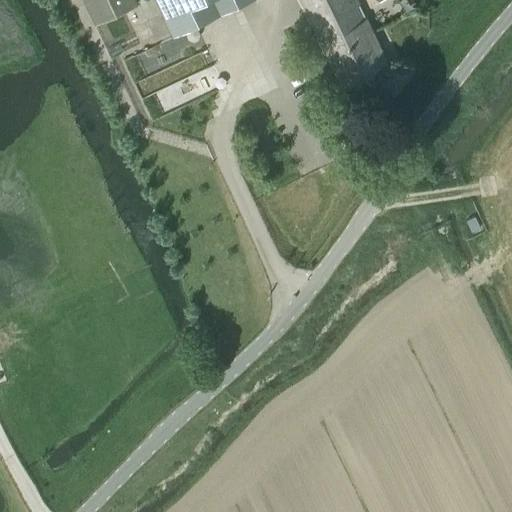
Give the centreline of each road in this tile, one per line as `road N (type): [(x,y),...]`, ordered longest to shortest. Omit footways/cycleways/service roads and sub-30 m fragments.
road 1 (tertiary): [(511,12),(300,301),(86,511)]
road 2 (track): [(328,164),(276,53),(274,0)]
